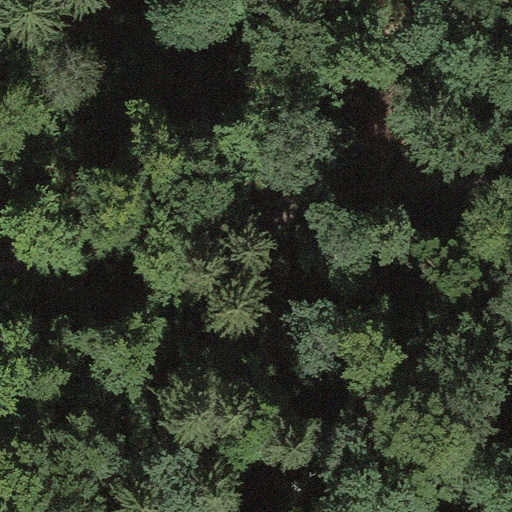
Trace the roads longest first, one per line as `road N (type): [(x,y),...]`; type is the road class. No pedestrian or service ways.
road 1 (track): [(0,273),(447,194),(511,198)]
road 2 (track): [(473,0),(224,151)]
road 3 (track): [(132,249),(0,323)]
